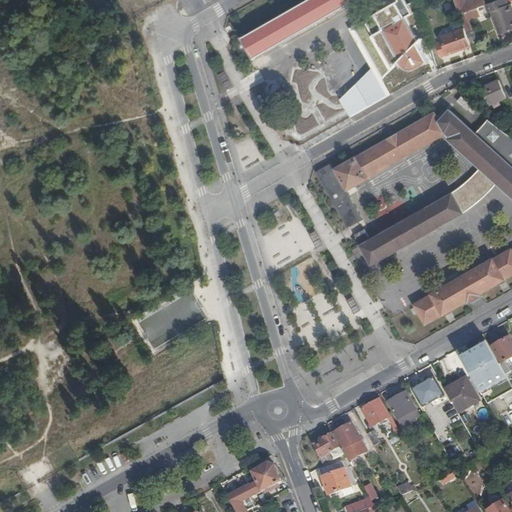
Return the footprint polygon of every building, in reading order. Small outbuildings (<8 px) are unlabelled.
[(307,0),(287,12),(242,37),(241,36),(240,37),(253,60),(255,59),(254,58),(311,25),(342,8),(355,0),(399,0),(408,15),(415,12),(408,0),(307,0)] [(389,0),(400,20),(405,17),(408,16),(408,15),(399,0),(389,0)] [(459,15),(478,8),(485,5),(482,0),(471,0),(468,1),(467,0),(454,0),(459,14),(459,15)] [(509,5),(506,0),(499,0),(486,5),(489,13),(492,12),(500,34),(511,29),(511,6),(511,4),(509,5)] [(459,15),(466,32),(472,30),(468,20),(481,16),(478,8),(459,15)] [(405,17),(400,20),(383,29),(399,60),(395,63),(396,64),(398,63),(401,67),(402,66),(404,68),(409,70),(417,68),(428,62),(429,64),(429,63),(419,43),(423,38),(422,38),(421,38),(417,35),(415,36),(405,17)] [(469,47),(463,29),(440,37),(442,43),(436,46),(441,58),(469,47)] [(507,96),(499,80),(482,87),(490,104),(507,97),(507,96)] [(264,89),(272,104),(286,97),(278,82),(264,89)] [(462,96),(458,101),(467,109),(471,104),(462,96)] [(299,127),(342,102),(339,97),(295,122),(299,127)] [(349,115),(342,102),(299,127),(306,140),(349,115)] [(496,182),(511,196),(511,137),(489,120),(477,133),(450,110),(446,115),(443,111),(436,116),(434,113),(395,135),(391,138),(361,154),(355,158),(337,168),(338,171),(336,172),(331,162),(315,171),(350,226),(363,219),(344,186),(346,185),(348,188),(446,132),(450,135),(448,138),(480,168),(496,182)] [(490,190),(496,182),(480,168),(471,177),(461,185),(473,204),(490,190)] [(466,209),(473,204),(461,185),(451,192),(370,238),(364,228),(354,234),(360,245),(372,264),(466,209)] [(468,299),(469,301),(481,294),(480,292),(497,282),(505,278),(511,273),(511,248),(468,273),(414,303),(415,304),(426,323),(442,313),(450,309),(468,299)] [(503,363),(500,365),(506,375),(511,371),(507,362),(511,358),(511,340),(511,338),(494,348),(503,363)] [(507,403),(511,411),(511,385),(506,375),(500,365),(488,344),(471,354),(495,397),(502,393),(507,403)] [(471,354),(462,358),(492,412),(507,403),(502,393),(495,397),(471,354)] [(444,395),(435,378),(415,390),(424,407),(444,395)] [(456,389),(447,394),(457,411),(478,399),(467,380),(457,386),(456,389)] [(414,425),(412,422),(408,415),(417,410),(406,393),(389,403),(404,430),(414,425)] [(399,431),(391,417),(390,418),(380,401),(363,410),(373,427),(388,419),(394,428),(394,433),(399,431)] [(408,415),(412,422),(421,418),(417,410),(408,415)] [(361,440),(352,424),(335,433),(345,450),(361,440)] [(374,432),(368,436),(374,447),(380,444),(374,432)] [(334,461),(344,455),(333,435),(314,445),(318,453),(317,454),(322,462),(327,459),(325,457),(330,454),(334,461)] [(322,462),(324,466),(334,461),(330,454),(325,457),(327,459),(322,462)] [(253,472),(262,491),(263,491),(270,487),(281,482),(274,466),(268,463),(253,472)] [(353,478),(352,478),(349,479),(347,473),(346,470),(343,463),(321,471),(330,497),(356,487),(353,478)] [(249,485),(227,496),(236,511),(247,511),(252,508),(248,499),(250,498),(262,491),(253,472),(253,473),(255,478),(248,482),(249,485)] [(443,486),(458,479),(455,472),(440,480),(443,486)] [(365,487),(372,501),(379,498),(373,484),(365,487)] [(399,491),(402,497),(414,493),(409,486),(399,491)] [(375,507),(370,499),(346,509),(347,511),(361,511),(369,509),(375,507)] [(503,502),(501,500),(496,503),(497,505),(488,511),(489,511),(511,511),(504,501),(503,502)]
